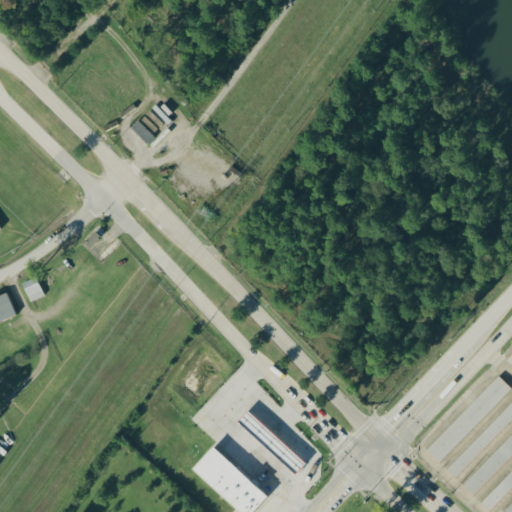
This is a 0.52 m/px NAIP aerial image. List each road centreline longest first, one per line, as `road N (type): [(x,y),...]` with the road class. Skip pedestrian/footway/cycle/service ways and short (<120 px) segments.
road 1 (secondary): [(0,96),(295,402)]
road 2 (track): [(209,265),(391,0)]
road 3 (secondary): [(374,435),(171,228)]
road 4 (secondary): [(389,450),(511,323)]
road 5 (secondary): [(125,173),(0,54)]
road 6 (residential): [(125,173),(54,241),(0,272)]
